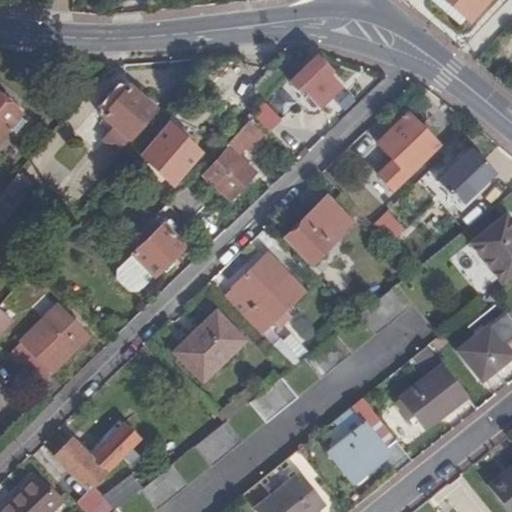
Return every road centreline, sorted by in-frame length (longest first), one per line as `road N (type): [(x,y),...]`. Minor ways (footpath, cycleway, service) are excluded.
road 1 (secondary): [(0,31),(115,39),(346,28)]
road 2 (secondary): [(346,28),(434,63),(511,123)]
road 3 (residential): [(511,407),(381,511)]
